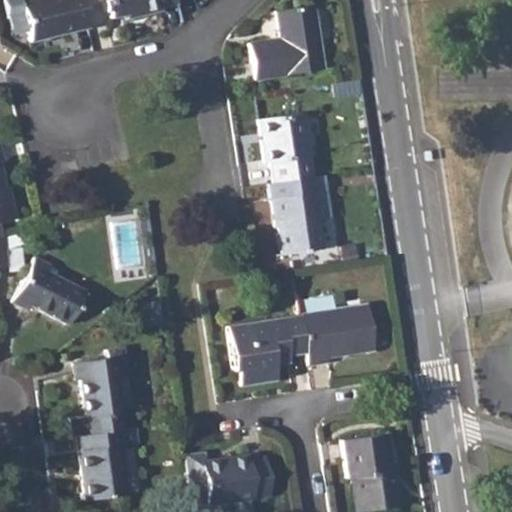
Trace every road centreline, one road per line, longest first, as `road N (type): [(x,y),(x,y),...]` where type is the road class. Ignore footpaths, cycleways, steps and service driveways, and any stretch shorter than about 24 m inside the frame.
road 1 (residential): [(456,511),(379,0)]
road 2 (residential): [(311,511),(297,409),(204,421)]
road 3 (residential): [(219,198),(221,164),(200,42)]
road 4 (residential): [(200,42),(110,77),(70,112)]
